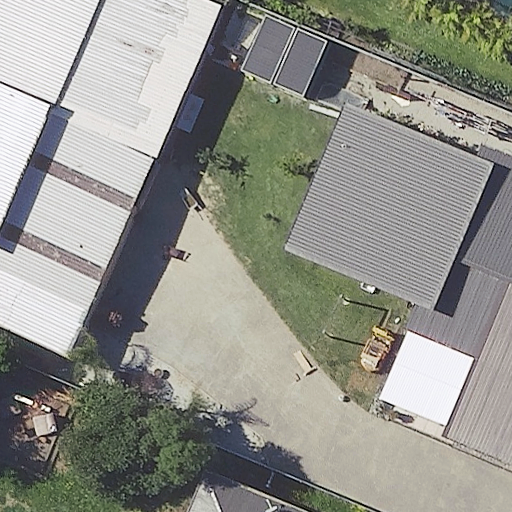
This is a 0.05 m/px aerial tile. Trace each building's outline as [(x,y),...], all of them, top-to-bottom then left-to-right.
[(220,19),(175,0),(0,0),(0,336),(67,366),(220,19)] [(304,23),(252,0),(241,0),(216,59),(277,86),(304,23)] [(397,62),(326,31),(301,91),(372,121),(397,62)] [(511,185),(361,128),(307,273),(447,326),(437,352),(511,380),(511,185)] [(278,511),(226,490),(216,511),(278,511)]
